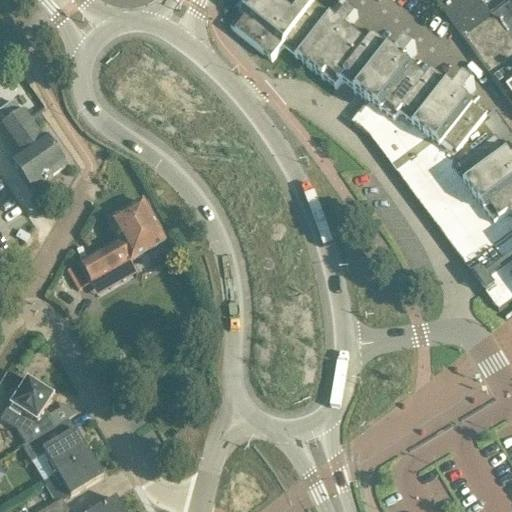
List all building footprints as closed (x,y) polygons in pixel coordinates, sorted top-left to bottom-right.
[(277,0),(255,0),(231,30),(273,63),(283,49),(316,8),(307,1),(296,14),(277,0)] [(479,0),(434,0),(511,108),(511,46),(493,19),(479,0)] [(511,46),(511,5),(493,19),(511,46)] [(316,8),(283,49),(337,92),(342,85),(375,44),(374,43),(369,50),(347,33),(358,18),(349,11),(338,25),(316,8)] [(373,142),(379,147),(428,86),(407,70),(408,69),(406,68),(417,54),(408,47),(397,61),(375,44),(342,85),(368,106),(352,126),(373,142)] [(420,180),(428,191),(487,122),(465,105),(476,90),(466,83),(455,97),(433,79),(428,86),(379,147),(420,180)] [(0,133),(18,158),(11,163),(31,193),(65,169),(53,153),(44,140),(43,140),(24,114),(0,130),(0,133)] [(511,133),(497,114),(487,122),(428,191),(420,180),(379,147),(373,142),(500,314),(511,305),(511,133)] [(79,266),(68,272),(78,291),(77,292),(77,293),(79,292),(164,244),(142,204),(107,224),(118,243),(78,265),(79,266)] [(0,421),(15,431),(25,448),(54,430),(44,413),(53,399),(26,382),(0,421)] [(27,468),(44,457),(56,477),(80,462),(88,457),(74,433),(51,447),(45,437),(55,431),(54,430),(25,448),(18,453),(27,468)] [(88,457),(80,462),(56,477),(42,485),(52,500),(65,492),(70,500),(102,480),(88,457)] [(96,511),(121,511),(115,501),(96,511)] [(67,511),(61,502),(44,511),(67,511)]
